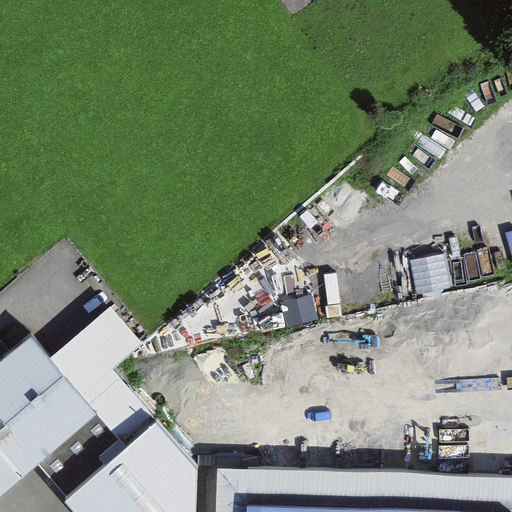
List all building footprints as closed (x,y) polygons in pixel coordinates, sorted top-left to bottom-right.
[(143,334),(111,296),(53,346),(100,400),(37,454),(61,484),(121,432),(152,405),(113,359),(143,334)] [(32,323),(0,350),(0,486),(37,454),(100,400),(53,346),(32,323)] [(198,511),(201,454),(156,402),(121,432),(61,484),(84,511),(198,511)] [(217,511),(247,511),(249,488),(511,496),(511,465),(219,456),(217,511)] [(511,511),(511,496),(249,488),(247,511),(511,511)]
